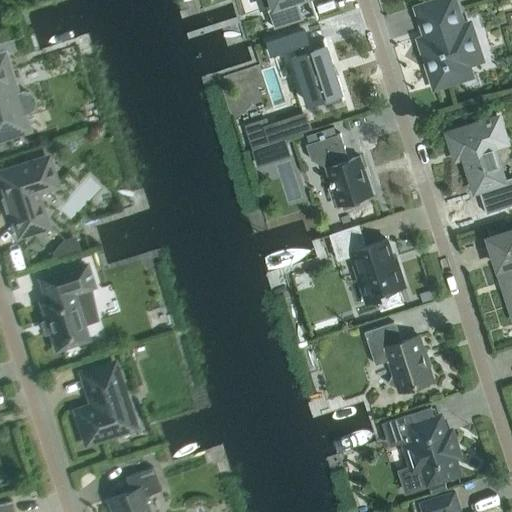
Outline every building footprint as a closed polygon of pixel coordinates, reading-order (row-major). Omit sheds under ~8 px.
[(260,0),(263,7),(268,6),(275,27),(304,17),(298,0),(260,0)] [(436,0),(417,6),(427,39),(419,42),(421,50),(423,50),(435,86),(471,75),(465,56),(476,52),(476,49),(476,46),(476,42),(473,33),(469,28),(467,25),(463,27),(454,0),(436,0)] [(308,102),(342,91),(327,45),(311,50),(304,29),(268,41),(272,53),(294,45),(297,55),(293,56),(308,102)] [(0,55),(0,137),(26,128),(22,114),(29,112),(33,107),(35,101),(33,95),(28,92),(22,90),(15,93),(3,55),(0,55)] [(462,148),(476,189),(479,188),(487,212),(511,203),(511,175),(504,179),(493,147),(507,142),(498,115),(447,131),(454,151),(462,148)] [(345,147),(340,132),(329,136),(326,125),(303,133),(311,158),(326,166),(332,185),(327,195),(337,200),(339,204),(342,203),(352,208),(358,198),(375,193),(369,176),(367,177),(360,155),(346,160),(342,148),(345,147)] [(270,141),(253,146),(259,164),(276,159),(270,141)] [(47,157),(0,171),(0,177),(18,234),(46,225),(35,191),(56,185),(47,157)] [(367,301),(377,298),(381,311),(404,304),(399,288),(405,286),(398,264),(396,265),(387,238),(366,245),(359,224),(330,233),(339,259),(359,252),(366,274),(359,277),(367,301)] [(511,230),(490,237),(511,304),(511,230)] [(54,260),(79,252),(73,238),(61,241),(49,255),(54,260)] [(93,302),(88,277),(89,277),(85,263),(66,269),(66,268),(40,277),(47,300),(41,302),(56,348),(86,338),(82,324),(90,321),(85,305),(93,302)] [(430,290),(420,293),(423,303),(433,300),(430,290)] [(394,372),(388,383),(399,388),(399,390),(434,379),(429,364),(430,363),(425,348),(424,348),(419,335),(401,341),(394,321),(365,331),(376,364),(389,359),(394,372)] [(76,411),(86,441),(133,426),(113,363),(83,373),(93,406),(76,411)] [(412,412),(386,420),(392,440),(408,435),(411,442),(406,444),(411,460),(420,457),(422,463),(402,469),(408,488),(460,471),(455,455),(461,453),(453,429),(446,431),(441,415),(415,423),(412,412)] [(148,511),(142,496),(161,489),(152,466),(124,477),(129,490),(107,499),(111,511),(148,511)] [(431,490),(446,485),(444,477),(429,482),(431,490)] [(458,511),(458,509),(460,508),(455,491),(421,502),(423,511),(458,511)] [(14,511),(11,499),(0,501),(0,511),(14,511)]
